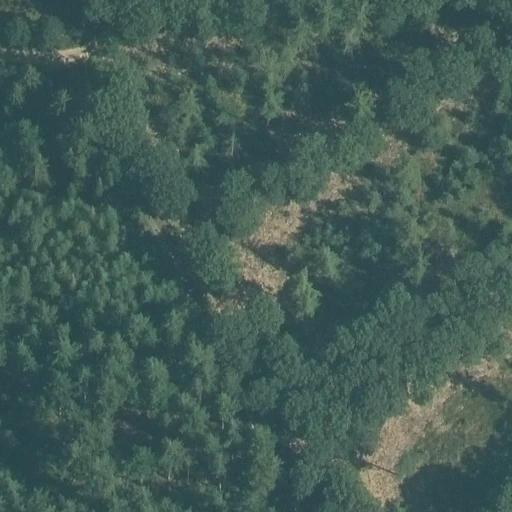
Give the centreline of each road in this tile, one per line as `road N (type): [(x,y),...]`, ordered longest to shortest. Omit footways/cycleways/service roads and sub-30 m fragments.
road 1 (track): [(71,57),(298,511)]
road 2 (track): [(153,0),(107,41),(71,57),(0,55)]
